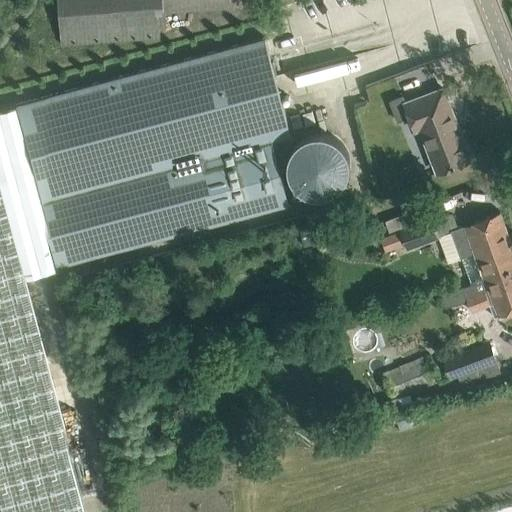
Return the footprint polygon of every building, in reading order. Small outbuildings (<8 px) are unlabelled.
[(58,0),(62,44),(159,36),(159,30),(165,29),(164,20),(163,11),(211,7),(231,6),(230,0),(58,0)] [(0,190),(23,276),(58,266),(58,264),(289,203),(272,139),(291,134),(266,37),(0,107),(0,190)] [(312,74),(375,67),(373,55),(310,62),(312,74)] [(444,88),(406,102),(404,96),(391,101),(398,121),(411,117),(416,130),(421,128),(437,172),(471,158),(444,88)] [(316,124),(313,111),(303,114),(306,126),(316,124)] [(303,127),(300,115),(290,117),(293,130),(303,127)] [(293,132),(290,187),(343,190),(345,134),(293,132)] [(0,511),(86,511),(84,502),(23,276),(0,190),(0,511)] [(471,282),(485,278),(511,268),(511,244),(500,212),(451,230),(471,282)] [(323,218),(300,223),(305,243),(328,237),(323,218)] [(388,252),(407,244),(408,247),(440,235),(434,218),(402,230),(382,238),(388,252)] [(511,310),(511,268),(485,278),(471,282),(471,284),(463,287),(472,311),(495,302),(500,315),(511,310)] [(237,361),(264,354),(261,340),(233,347),(237,361)] [(490,343),(444,360),(450,377),(496,359),(490,343)] [(389,412),(415,405),(411,395),(441,382),(428,354),(384,373),(388,385),(393,397),(385,400),(389,412)]
